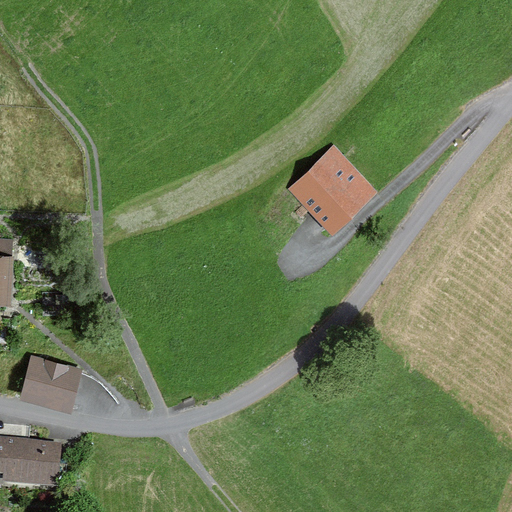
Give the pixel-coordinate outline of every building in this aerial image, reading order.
[(334,149),(293,189),(330,226),(371,186),(334,149)] [(0,294),(6,295),(6,291),(10,291),(11,280),(7,280),(9,241),(0,240),(0,294)] [(73,371),(38,362),(30,393),(64,402),(73,371)] [(0,423),(0,438),(29,441),(30,426),(0,423)] [(47,446),(0,442),(0,469),(8,470),(7,480),(57,483),(58,467),(46,466),(47,446)]
